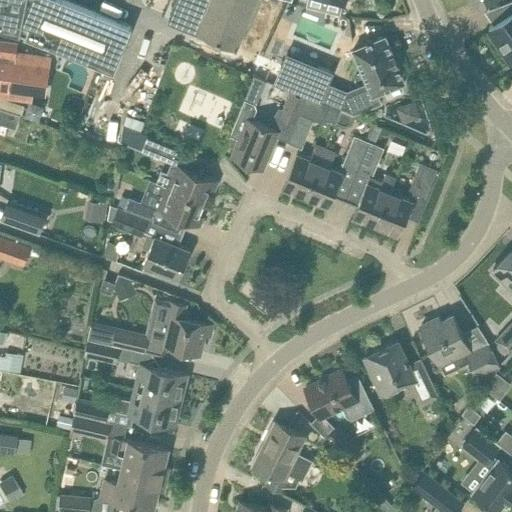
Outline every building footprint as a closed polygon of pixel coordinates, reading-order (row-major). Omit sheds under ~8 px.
[(0,0),(0,3),(25,9),(124,47),(133,24),(72,0),(0,0)] [(177,0),(169,19),(237,46),(256,0),(177,0)] [(503,17),(489,26),(511,59),(511,58),(511,0),(509,0),(503,2),(495,6),(503,17)] [(124,47),(25,9),(0,3),(0,31),(20,36),(21,30),(22,28),(102,64),(96,80),(103,82),(108,67),(115,70),(124,47)] [(275,81),(355,114),(354,113),(381,101),(377,92),(405,80),(398,63),(399,62),(395,51),(393,52),(386,34),(354,48),(366,82),(348,89),(330,82),(334,71),(288,51),(275,81)] [(0,94),(34,99),(35,92),(45,94),(45,91),(50,55),(16,51),(18,39),(0,36),(0,94)] [(92,62),(80,68),(85,77),(97,70),(92,62)] [(256,74),(249,96),(264,101),(271,78),(256,74)] [(280,115),(295,122),(300,111),(306,95),(291,89),(280,115)] [(279,128),(253,118),(258,107),(256,102),(246,98),(231,133),(240,137),(233,156),(262,168),(270,149),(279,128)] [(401,104),(404,119),(422,115),(418,100),(401,104)] [(0,121),(16,126),(20,113),(0,106),(0,121)] [(300,111),(288,141),(303,147),(315,118),(300,111)] [(66,141),(54,136),(53,140),(30,132),(23,151),(69,167),(76,148),(65,144),(66,141)] [(343,164),(358,170),(370,140),(355,134),(343,164)] [(158,180),(164,183),(204,200),(209,187),(215,189),(219,179),(188,167),(193,153),(158,140),(148,135),(142,149),(172,161),(168,171),(163,169),(158,180)] [(385,146),(370,140),(358,170),(370,175),(371,173),(373,174),(385,146)] [(310,157),(298,152),(282,189),(292,193),(294,187),(307,193),(326,147),(316,143),(310,157)] [(326,147),(307,193),(320,198),(318,204),(328,208),(343,170),(331,165),(336,151),(326,147)] [(440,169),(426,163),(413,193),(428,198),(440,169)] [(378,222),(393,184),(397,175),(387,170),(384,178),(373,174),(371,173),(370,175),(368,180),(352,218),(362,222),(364,216),(378,222)] [(112,203),(118,206),(162,224),(167,211),(200,225),(204,215),(199,213),(204,200),(164,183),(166,185),(162,195),(157,207),(129,195),(128,197),(116,192),(112,203)] [(393,184),(378,222),(391,227),(388,233),(398,237),(414,199),(401,194),(403,188),(393,184)] [(39,231),(45,212),(9,199),(3,218),(39,231)] [(105,218),(107,201),(96,199),(93,217),(105,218)] [(162,224),(118,206),(112,222),(147,236),(144,245),(150,247),(144,262),(179,276),(191,248),(158,235),(162,224)] [(30,246),(0,234),(0,253),(24,263),(30,246)] [(511,248),(494,268),(511,284),(511,248)] [(114,291),(134,296),(138,278),(119,273),(114,291)] [(111,293),(116,282),(105,277),(100,288),(111,293)] [(167,343),(181,347),(200,351),(207,322),(183,316),(187,302),(171,299),(164,327),(170,329),(167,343)] [(471,348),(463,332),(454,314),(441,320),(440,316),(421,325),(440,363),(471,348)] [(117,327),(117,328),(92,322),(88,337),(119,344),(145,350),(148,335),(117,327)] [(511,323),(498,338),(510,349),(511,347),(511,323)] [(0,328),(0,341),(5,343),(8,331),(0,328)] [(119,344),(88,337),(85,353),(116,360),(119,344)] [(398,340),(371,354),(376,365),(371,368),(380,386),(383,393),(416,377),(409,362),(407,358),(398,340)] [(491,342),(468,354),(483,386),(502,364),(491,342)] [(8,355),(0,354),(0,366),(22,370),(24,353),(8,351),(8,355)] [(138,375),(135,387),(182,398),(188,373),(129,359),(126,372),(138,375)] [(22,370),(0,366),(0,391),(12,394),(13,388),(19,389),(22,370)] [(342,367),(306,385),(315,403),(321,415),(343,405),(348,416),(352,418),(375,407),(368,393),(359,375),(348,380),(342,367)] [(430,376),(418,382),(427,401),(440,395),(430,376)] [(497,387),(488,381),(484,386),(493,393),(497,387)] [(64,385),(62,395),(74,398),(77,388),(64,385)] [(182,398),(135,387),(132,398),(121,396),(118,409),(157,419),(176,423),(182,398)] [(78,397),(76,404),(74,411),(75,412),(105,419),(109,404),(78,397)] [(60,400),(58,411),(71,414),(74,403),(60,400)] [(481,413),(470,404),(463,412),(475,422),(481,413)] [(110,420),(105,419),(75,412),(72,427),(107,436),(110,420)] [(70,427),(72,416),(59,413),(57,424),(70,427)] [(297,450),(306,434),(275,419),(269,432),(272,433),(267,443),(264,442),(253,464),(272,473),(266,484),(283,491),(287,484),(296,485),(301,477),(303,478),(314,459),(297,450)] [(339,423),(327,436),(351,461),(364,448),(339,423)] [(490,450),(497,440),(478,425),(464,444),(486,461),(492,466),(473,490),(482,497),(479,501),(492,511),(495,507),(498,509),(508,498),(509,499),(511,495),(511,466),(496,454),(496,455),(490,450)] [(511,431),(507,428),(498,440),(511,450),(511,431)] [(0,449),(17,451),(17,450),(30,452),(32,438),(19,436),(19,434),(0,431),(0,449)] [(126,453),(122,467),(161,476),(168,448),(116,435),(112,450),(126,453)] [(161,476),(122,467),(119,481),(106,478),(102,493),(154,506),(161,476)] [(448,511),(452,511),(464,498),(426,469),(413,484),(448,511)] [(25,492),(13,472),(0,481),(11,500),(25,492)] [(91,496),(61,493),(60,509),(65,510),(90,511),(91,496)] [(237,511),(285,511),(287,507),(270,502),(268,508),(241,500),(237,511)]
